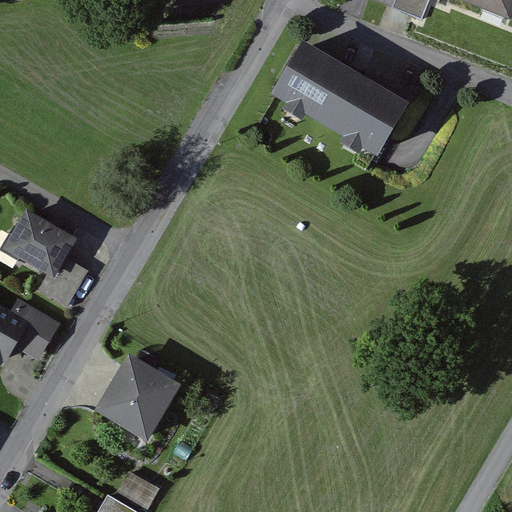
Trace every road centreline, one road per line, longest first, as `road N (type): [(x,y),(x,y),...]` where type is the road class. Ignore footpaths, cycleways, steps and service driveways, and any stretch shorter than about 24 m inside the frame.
road 1 (residential): [(282,0),(139,249)]
road 2 (residential): [(139,249),(0,482)]
road 3 (residential): [(296,0),(511,96)]
road 4 (residential): [(139,249),(0,172)]
